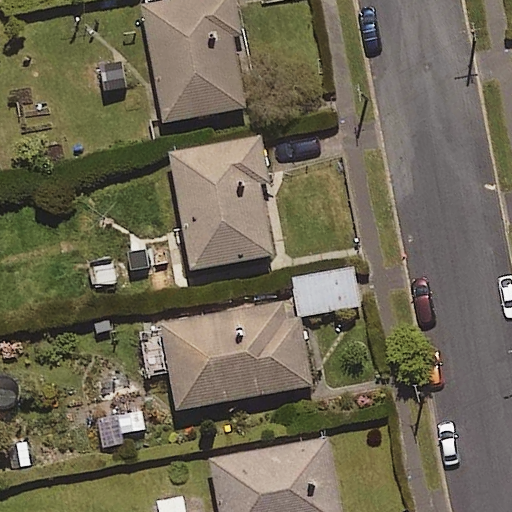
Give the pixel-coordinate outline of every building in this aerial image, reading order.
[(240,32),(233,0),(157,0),(141,3),(162,119),(244,105),(231,33),(240,32)] [(267,179),(259,136),(170,151),(190,267),(271,253),(258,181),(267,179)] [(110,256),(112,280),(153,277),(151,244),(127,246),(128,255),(110,256)] [(355,272),(292,276),(294,311),(357,307),(355,272)] [(293,316),(291,300),(160,319),(172,405),(310,386),(300,315),(293,316)] [(339,511),(327,438),(210,457),(219,511),(339,511)]
